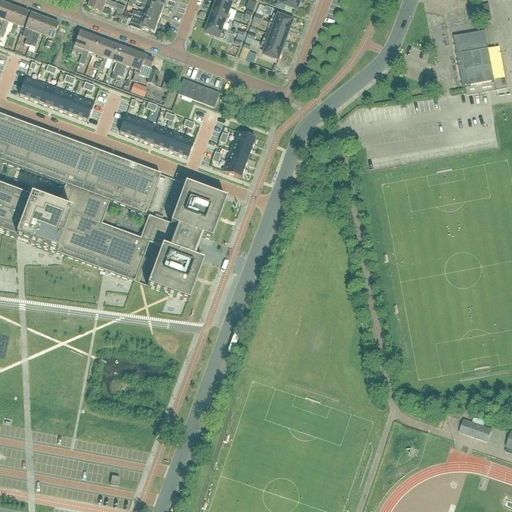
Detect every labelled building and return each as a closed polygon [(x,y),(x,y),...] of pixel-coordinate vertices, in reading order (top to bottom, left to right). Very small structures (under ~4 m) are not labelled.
[(91,0),(91,1),(105,6),(123,13),(125,8),(107,1),(107,0),(91,0)] [(148,7),(147,11),(161,16),(164,8),(141,0),(130,0),(129,5),(135,7),(137,3),(148,7)] [(141,0),(164,8),(166,0),(141,0)] [(231,0),(218,0),(216,6),(231,11),(233,5),(236,7),(238,2),(234,1),(231,0)] [(301,1),(297,0),(283,0),(284,0),(282,6),(297,12),(301,1)] [(88,9),(111,18),(113,13),(104,10),(105,6),(91,1),(88,9)] [(0,3),(0,31),(9,7),(0,3)] [(216,6),(213,15),(229,21),(230,17),(229,16),(231,11),(216,6)] [(0,31),(0,32),(4,34),(8,24),(13,26),(18,11),(9,7),(0,31)] [(13,26),(9,35),(13,36),(15,31),(16,31),(17,28),(22,29),(28,14),(18,11),(13,26)] [(132,16),(143,20),(157,25),(161,16),(147,11),(145,15),(139,13),(139,14),(133,12),(132,16)] [(24,30),(22,38),(26,39),(24,46),(29,48),(29,47),(40,19),(30,15),(24,30)] [(213,15),(209,25),(223,30),(225,25),(227,25),(229,21),(213,15)] [(271,21),(270,25),(289,33),(293,23),(277,17),(275,22),(271,21)] [(40,19),(29,47),(34,49),(38,35),(43,37),(49,22),(40,19)] [(157,25),(143,20),(141,24),(134,21),(132,25),(154,34),(157,25)] [(49,22),(43,37),(53,41),(58,26),(49,22)] [(223,30),(209,25),(205,35),(223,41),(225,37),(221,36),(223,30)] [(272,31),(270,36),(286,42),(289,33),(270,25),(268,29),(272,31)] [(453,38),(456,51),(462,89),(468,88),(494,83),(485,32),(453,38)] [(73,48),(70,56),(74,58),(76,54),(81,56),(88,37),(79,33),(73,48)] [(264,40),(262,44),(282,52),(286,42),(270,36),(268,42),(264,40)] [(81,56),(78,65),(83,67),(87,54),(92,55),(97,40),(88,37),(81,56)] [(97,40),(92,55),(97,57),(96,60),(101,62),(107,44),(97,40)] [(101,62),(98,70),(102,72),(107,61),(111,62),(117,47),(107,44),(101,62)] [(282,52),(262,44),(261,49),(266,51),(264,56),(278,62),(282,52)] [(117,47),(111,62),(116,64),(112,75),(116,77),(127,51),(117,47)] [(127,51),(116,77),(117,77),(121,79),(125,68),(130,69),(136,54),(127,51)] [(136,54),(130,69),(135,71),(133,75),(134,75),(132,82),(136,84),(137,81),(140,73),(142,68),(149,70),(153,62),(145,59),(145,58),(136,54)] [(24,77),(29,65),(5,57),(1,69),(24,77)] [(87,69),(85,75),(92,78),(94,72),(87,69)] [(146,84),(154,87),(159,74),(151,71),(146,84)] [(25,80),(19,98),(28,101),(35,83),(25,80)] [(183,82),(177,96),(213,109),(218,95),(183,82)] [(35,83),(28,101),(38,105),(45,87),(35,83)] [(144,100),(147,90),(132,86),(129,96),(144,100)] [(45,87),(38,105),(48,108),(54,90),(45,87)] [(54,90),(48,108),(57,112),(64,94),(54,90)] [(64,94),(57,112),(67,116),(74,98),(64,94)] [(115,109),(119,99),(114,97),(110,107),(115,109)] [(74,98),(67,116),(77,119),(83,101),(74,98)] [(83,101),(77,119),(86,123),(93,105),(83,101)] [(160,177),(0,117),(0,233),(16,239),(20,240),(62,256),(103,271),(132,282),(134,283),(148,244),(161,248),(147,288),(168,296),(186,302),(188,303),(196,281),(197,278),(203,263),(191,259),(200,237),(211,241),(225,201),(184,186),(170,225),(148,218),(140,240),(101,226),(109,203),(145,216),(160,177)] [(125,117),(118,135),(128,139),(135,121),(125,117)] [(135,121),(128,139),(138,142),(145,124),(135,121)] [(145,124),(138,142),(148,146),(154,128),(145,124)] [(154,128),(148,146),(157,149),(164,131),(154,128)] [(164,131),(157,149),(167,153),(173,135),(164,131)] [(237,134),(233,143),(251,150),(255,140),(237,134)] [(173,135),(167,153),(176,156),(183,138),(173,135)] [(183,138),(176,156),(186,160),(193,142),(183,138)] [(233,143),(229,153),(247,160),(251,150),(233,143)] [(229,153),(226,163),(244,170),(247,160),(229,153)] [(226,163),(222,173),(240,179),(240,180),(244,170),(226,163)] [(491,431),(464,421),(459,434),(487,444),(491,431)] [(111,478),(110,486),(117,487),(119,479),(111,478)]
